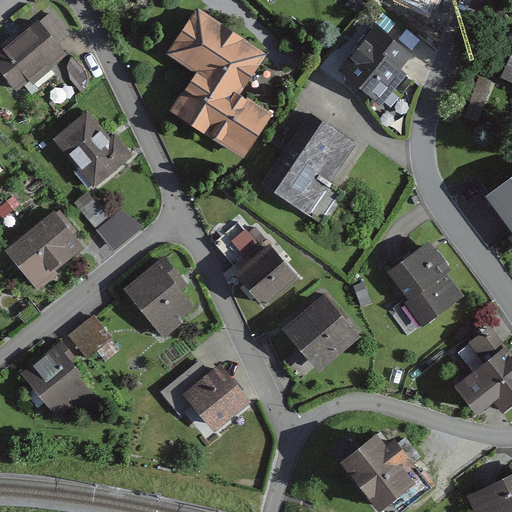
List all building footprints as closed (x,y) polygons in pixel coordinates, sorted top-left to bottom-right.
[(431,0),(398,0),(427,11),(431,0)] [(262,53),(190,11),(163,58),(190,73),(165,116),(243,161),(267,119),(235,100),(262,53)] [(33,22),(0,49),(0,77),(14,94),(61,55),(33,22)] [(373,29),(339,74),(378,104),(412,60),(373,29)] [(511,48),(497,85),(511,91),(511,48)] [(83,115),(53,143),(93,187),(130,154),(111,133),(104,139),(83,115)] [(354,147),(305,118),(260,191),(309,221),(354,147)] [(511,179),(484,200),(511,237),(511,179)] [(80,196),(101,220),(113,210),(92,186),(80,196)] [(132,203),(103,217),(114,240),(144,226),(132,203)] [(52,215),(2,255),(33,293),(83,253),(52,215)] [(271,247),(237,275),(265,310),(300,283),(271,247)] [(427,251),(386,280),(423,331),(464,302),(427,251)] [(164,260),(123,292),(162,343),(181,329),(174,320),(188,309),(179,296),(187,290),(164,260)] [(324,301),(283,334),(314,372),(355,339),(324,301)] [(92,324),(75,337),(102,372),(119,358),(92,324)] [(511,362),(490,336),(458,362),(469,375),(453,388),(475,414),(491,401),(501,413),(511,403),(511,362)] [(55,351),(23,378),(57,417),(74,401),(89,418),(102,407),(55,351)] [(215,368),(180,395),(212,436),(247,409),(215,368)] [(373,430),(335,458),(374,511),(409,486),(397,469),(406,462),(392,443),(384,446),(373,430)] [(511,511),(511,473),(465,495),(472,511),(487,508),(489,511),(511,511)]
